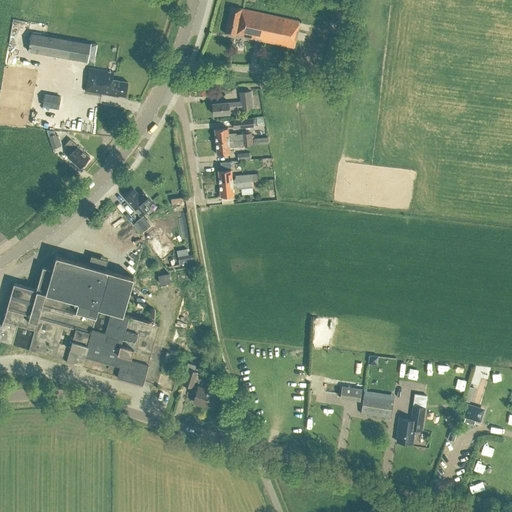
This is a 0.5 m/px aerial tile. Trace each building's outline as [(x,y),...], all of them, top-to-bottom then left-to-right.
[(295,1),(293,10),(319,15),(321,7),(295,1)] [(230,6),(224,32),(293,47),(299,20),(230,6)] [(63,32),(64,20),(22,14),(21,22),(43,24),(43,29),(63,32)] [(91,42),(49,35),(31,32),(28,51),(88,61),(91,42)] [(347,39),(330,36),(323,34),(321,45),(327,46),(323,66),(340,69),(347,39)] [(125,95),(128,81),(112,79),(113,71),(88,67),(84,90),(118,96),(118,94),(125,95)] [(284,81),(284,89),(290,90),(289,93),(295,93),(296,82),(284,81)] [(13,87),(13,97),(3,97),(3,104),(0,104),(0,121),(17,121),(17,115),(21,115),(21,101),(23,101),(23,87),(13,87)] [(239,100),(212,103),(211,103),(212,115),(229,114),(229,109),(238,108),(238,109),(252,108),(250,91),(239,92),(239,100)] [(44,93),(42,106),(57,109),(60,96),(44,93)] [(232,119),(233,128),(257,126),(256,117),(232,119)] [(228,133),(227,127),(215,128),(216,141),(252,138),(251,132),(242,133),(236,133),(236,132),(228,133)] [(48,136),(52,148),(60,146),(56,133),(48,136)] [(252,138),(216,141),(217,154),(230,153),(229,147),(243,145),(243,144),(252,144),(252,138)] [(80,167),(89,157),(69,139),(63,145),(71,151),(67,155),(80,167)] [(231,169),(218,170),(219,183),(251,180),(250,174),(234,175),(234,176),(234,179),(232,179),(231,169)] [(252,187),(251,180),(219,183),(220,196),(221,196),(221,203),(232,202),(232,195),(233,195),(232,185),(234,185),(235,187),(235,188),(252,187)] [(133,188),(125,195),(127,197),(126,198),(134,207),(140,214),(150,206),(148,203),(152,200),(143,190),(139,194),(133,188)] [(185,200),(184,192),(173,193),(174,200),(176,199),(176,201),(185,200)] [(142,215),(136,220),(145,231),(152,226),(142,215)] [(0,340),(64,359),(142,381),(159,324),(128,315),(129,314),(123,312),(133,276),(56,254),(52,268),(42,266),(36,288),(14,282),(1,326),(0,325),(0,340)] [(178,256),(179,264),(189,262),(188,254),(178,256)] [(170,281),(169,272),(158,274),(160,283),(170,281)] [(187,368),(182,384),(189,386),(194,371),(187,368)] [(362,387),(342,384),(340,397),(360,400),(362,387)] [(198,385),(193,400),(213,407),(218,392),(198,385)] [(421,429),(424,407),(426,395),(414,393),(411,419),(399,417),(398,426),(396,440),(412,442),(415,428),(421,429)] [(363,394),(361,412),(390,416),(393,399),(363,394)] [(484,408),(467,402),(463,416),(464,417),(463,420),(474,423),(475,420),(480,421),(484,408)] [(453,440),(456,433),(450,430),(447,438),(453,440)]
